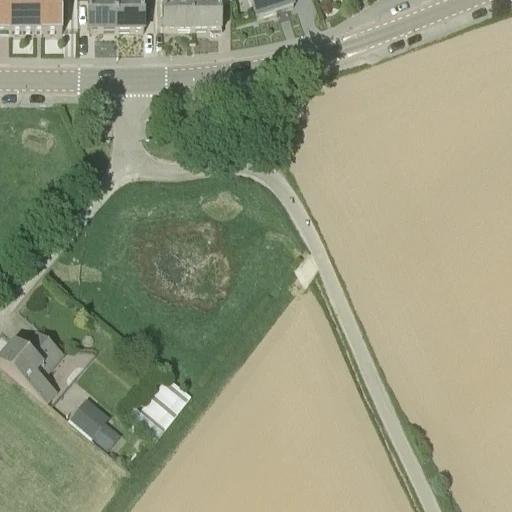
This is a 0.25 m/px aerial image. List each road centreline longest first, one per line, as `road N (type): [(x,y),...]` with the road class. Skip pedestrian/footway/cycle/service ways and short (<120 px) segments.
road 1 (unclassified): [(433,511),(281,188),(248,167),(177,173),(126,161)]
road 2 (tertiary): [(123,82),(244,76),(479,0)]
road 3 (unclassified): [(0,315),(126,161)]
road 4 (tertiary): [(123,82),(0,81)]
